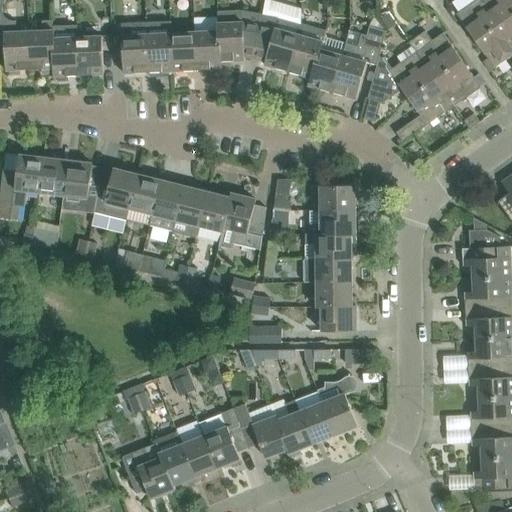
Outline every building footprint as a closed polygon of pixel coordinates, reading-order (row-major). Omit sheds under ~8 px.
[(0,0),(0,44),(5,45),(6,70),(10,70),(10,75),(20,74),(20,70),(30,69),(28,30),(16,30),(16,21),(13,21),(11,21),(8,19),(3,14),(2,13),(1,10),(2,7),(2,5),(4,2),(5,0),(0,0)] [(476,41),(503,22),(487,0),(475,0),(456,14),(476,41)] [(511,0),(487,0),(503,22),(511,15),(511,0)] [(288,71),(302,24),(301,23),(301,9),(284,4),(281,18),(278,17),(266,58),(264,65),(288,71)] [(266,58),(278,17),(241,10),(241,21),(218,22),(219,69),(222,69),(221,61),(245,60),(244,53),(266,58)] [(511,15),(503,22),(511,34),(511,15)] [(54,76),(52,26),(52,20),(42,20),(43,29),(28,30),(30,69),(42,69),(42,73),(53,73),(54,76)] [(171,71),(169,21),(145,22),(147,72),(157,72),(159,76),(169,75),(171,71)] [(194,31),(171,32),(170,21),(169,21),(171,71),(195,70),(194,31)] [(124,73),(147,72),(145,22),(121,23),(124,73)] [(195,70),(219,69),(218,22),(216,22),(216,30),(194,31),(195,70)] [(487,73),(511,55),(511,34),(503,22),(476,41),(488,58),(481,63),(487,73)] [(323,41),(324,37),(326,31),(302,24),(288,71),(310,78),(308,85),(309,86),(322,41),(323,41)] [(76,36),(75,25),(52,26),(54,76),(57,76),(57,81),(69,81),(69,76),(78,75),(76,36)] [(377,65),(380,56),(379,56),(386,30),(369,26),(367,35),(349,30),(346,43),(332,92),(356,99),(367,62),(377,65)] [(443,33),(433,40),(426,30),(410,42),(436,79),(462,60),(443,33)] [(104,74),(103,54),(102,35),(76,36),(78,75),(104,74)] [(332,92),(346,43),(324,37),(323,41),(322,41),(309,86),(332,92)] [(408,98),(436,79),(410,42),(409,42),(412,45),(396,56),(401,62),(392,69),(385,58),(380,56),(377,65),(368,98),(383,103),(402,89),(408,98)] [(436,79),(454,105),(481,86),(462,60),(436,79)] [(419,130),(454,105),(436,79),(408,98),(420,115),(412,121),(419,130)] [(470,129),(480,122),(474,114),(465,121),(470,129)] [(39,190),(43,157),(19,155),(17,177),(3,175),(0,203),(0,217),(17,219),(19,208),(23,209),(26,189),(39,190)] [(63,193),(66,160),(43,157),(39,190),(63,193)] [(98,186),(90,184),(92,163),(66,160),(63,193),(88,196),(89,192),(97,194),(98,186)] [(125,219),(137,170),(129,168),(128,172),(114,168),(108,189),(98,186),(97,194),(98,194),(95,211),(125,219)] [(152,212),(160,180),(147,177),(148,172),(137,170),(125,219),(126,219),(129,207),(152,212)] [(511,177),(511,176),(502,182),(509,193),(498,201),(511,219),(511,177)] [(172,230),(184,181),(176,179),(175,183),(160,180),(152,212),(153,213),(150,224),(172,230)] [(288,200),(291,179),(278,179),(275,207),(289,209),(290,200),(288,200)] [(195,237),(206,191),(194,188),(195,184),(184,181),(172,230),(173,230),(176,218),(188,221),(184,234),(195,237)] [(321,210),(356,210),(355,185),(320,185),(321,210)] [(222,230),(231,193),(222,191),(221,195),(206,191),(195,237),(196,237),(200,224),(222,230)] [(248,232),(251,219),(256,199),(231,193),(222,230),(220,238),(260,249),(262,236),(248,232)] [(288,217),(289,209),(275,207),(274,215),(288,217)] [(321,210),(309,210),(310,234),(356,234),(356,210),(321,210)] [(511,260),(511,246),(504,246),(503,237),(486,229),(486,224),(473,217),(474,230),(469,230),(469,232),(470,232),(471,248),(462,248),(463,266),(472,266),(473,279),(511,277),(511,260)] [(31,244),(35,227),(27,225),(23,242),(31,244)] [(31,244),(40,246),(44,229),(35,227),(31,244)] [(317,259),(352,259),(352,248),(358,247),(356,235),(356,234),(310,234),(305,234),(306,259),(317,259)] [(85,257),(89,240),(81,238),(76,255),(85,257)] [(85,257),(93,259),(97,243),(89,240),(85,257)] [(273,258),(275,242),(267,241),(265,257),(273,258)] [(138,271),(142,254),(134,252),(130,268),(138,271)] [(138,271),(147,273),(151,256),(142,254),(138,271)] [(271,274),(273,258),(265,257),(263,273),(271,274)] [(317,282),(352,282),(352,259),(317,259),(317,272),(304,272),(305,281),(317,281),(317,282)] [(185,282),(189,265),(181,263),(176,280),(185,282)] [(162,276),(164,268),(154,265),(152,274),(162,276)] [(185,282),(193,284),(197,268),(189,265),(185,282)] [(162,276),(172,278),(174,270),(164,268),(162,276)] [(232,294),(251,299),(255,283),(236,277),(234,286),(232,294)] [(465,310),(511,307),(511,277),(473,279),(473,292),(464,292),(465,310)] [(352,296),(352,282),(317,282),(318,307),(321,307),(321,308),(356,307),(356,296),(352,296)] [(252,306),(270,309),(271,298),(263,297),(263,300),(253,299),(252,306)] [(269,315),(270,309),(252,306),(251,313),(269,315)] [(321,308),(321,311),(322,331),(357,331),(356,307),(321,308)] [(476,339),(511,336),(511,307),(465,310),(466,326),(475,325),(476,339)] [(249,327),(249,343),(281,342),(281,327),(249,327)] [(468,369),(511,366),(511,336),(476,339),(476,351),(467,352),(468,369)] [(279,350),(279,358),(295,358),(295,349),(279,350)] [(331,358),(331,349),(314,349),(314,358),(331,358)] [(253,358),(254,358),(250,350),(241,353),(247,369),(256,366),(253,358)] [(262,358),(279,358),(279,350),(250,350),(254,358),(262,358)] [(479,399),(511,397),(511,366),(468,369),(469,386),(478,385),(479,399)] [(188,392),(196,388),(190,374),(182,377),(188,392)] [(180,395),(188,392),(182,377),(174,380),(180,395)] [(349,394),(349,382),(325,381),(324,386),(318,389),(323,403),(336,434),(358,426),(345,394),(348,393),(348,394),(349,394)] [(151,406),(149,403),(142,384),(134,387),(142,410),(151,406)] [(134,413),(142,410),(134,387),(124,391),(127,399),(129,398),(134,413)] [(471,429),(511,427),(511,397),(479,399),(479,411),(470,412),(471,429)] [(299,449),(313,443),(300,412),(295,399),(286,403),(291,415),(278,419),(293,456),(301,453),(299,449)] [(276,415),(253,424),(245,403),(233,407),(249,447),(260,443),(265,457),(287,449),(291,457),(293,456),(278,419),(276,415)] [(323,403),(300,412),(313,443),(335,435),(336,434),(323,403)] [(237,452),(249,447),(233,407),(221,412),(222,415),(200,423),(206,436),(218,468),(230,463),(232,467),(242,463),(237,452)] [(206,436),(203,437),(198,422),(179,430),(184,445),(183,445),(197,481),(206,477),(204,473),(218,468),(206,436)] [(8,446),(13,444),(5,423),(0,424),(0,449),(8,447),(8,446)] [(482,459),(511,457),(511,427),(471,429),(472,446),(481,445),(482,459)] [(179,430),(153,439),(155,445),(159,455),(161,454),(175,489),(174,485),(186,480),(188,484),(197,481),(183,445),(184,445),(179,430)] [(151,499),(175,489),(161,454),(159,455),(155,445),(122,458),(135,491),(140,489),(143,484),(145,483),(151,499)] [(8,447),(0,449),(0,459),(11,455),(8,447)] [(511,457),(482,459),(482,471),(473,472),(474,489),(511,487),(511,457)] [(10,498),(25,492),(22,484),(7,490),(10,498)] [(13,506),(28,499),(34,497),(31,489),(25,492),(10,498),(13,506)]
